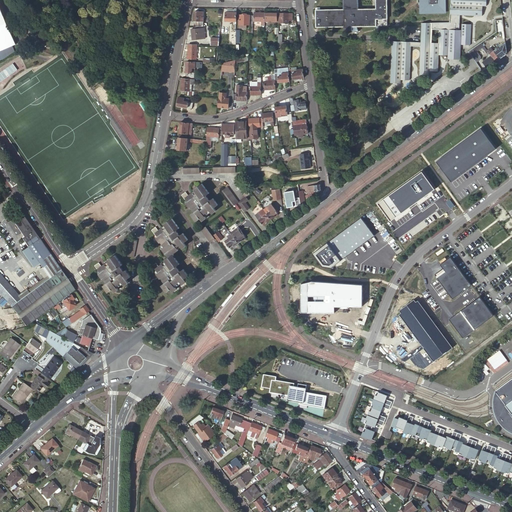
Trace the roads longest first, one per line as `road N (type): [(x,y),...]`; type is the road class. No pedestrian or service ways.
road 1 (residential): [(359,373),(407,266),(511,183)]
road 2 (tertiary): [(327,195),(511,60)]
road 3 (tertiary): [(182,307),(327,195)]
road 4 (residential): [(145,376),(243,511)]
road 5 (secondary): [(335,436),(483,494)]
road 6 (residential): [(165,115),(233,116),(310,84)]
road 7 (secondary): [(203,384),(335,436)]
road 8 (residential): [(398,397),(511,448)]
road 9 (residential): [(69,266),(138,216),(151,183)]
